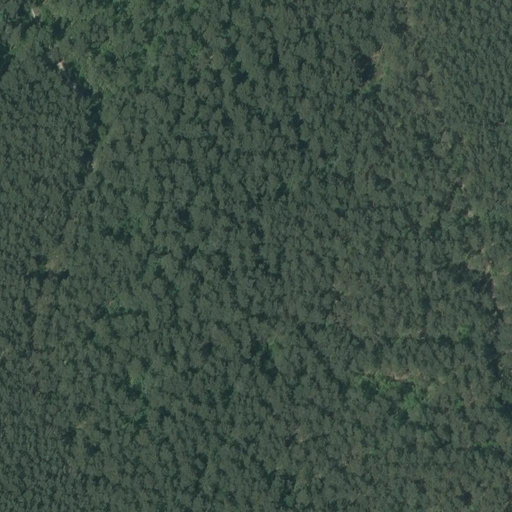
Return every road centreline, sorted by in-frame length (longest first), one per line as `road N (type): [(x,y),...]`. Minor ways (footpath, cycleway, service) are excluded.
road 1 (track): [(399,0),(492,284),(511,277)]
road 2 (track): [(98,137),(45,281),(28,365)]
road 3 (track): [(98,137),(172,71),(292,0)]
road 4 (track): [(28,365),(90,511)]
